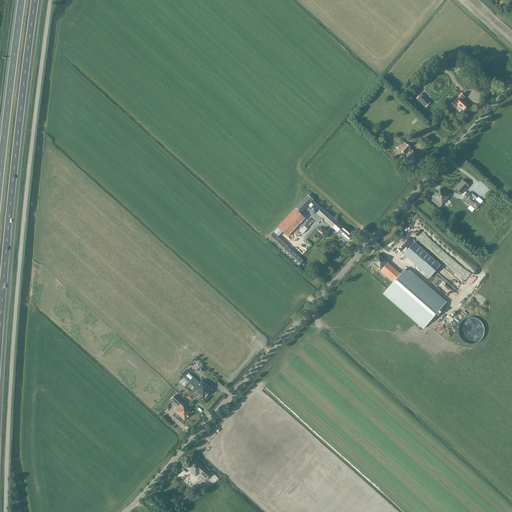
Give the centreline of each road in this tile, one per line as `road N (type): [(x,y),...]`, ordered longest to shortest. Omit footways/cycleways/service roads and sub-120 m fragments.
road 1 (tertiary): [(124,511),(511,84)]
road 2 (unclassified): [(5,511),(20,234),(50,0)]
road 3 (motorway): [(0,314),(34,0)]
road 4 (motorway): [(21,0),(0,181)]
